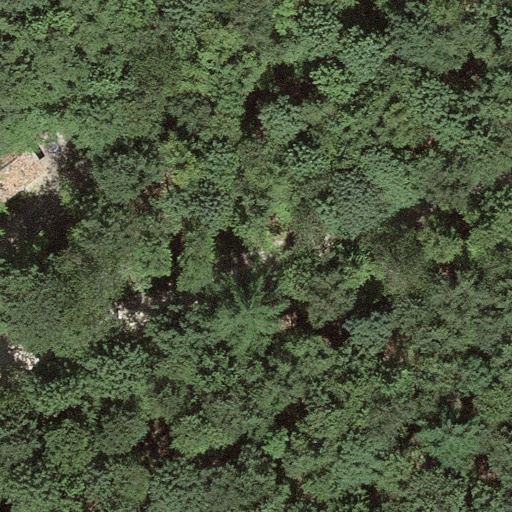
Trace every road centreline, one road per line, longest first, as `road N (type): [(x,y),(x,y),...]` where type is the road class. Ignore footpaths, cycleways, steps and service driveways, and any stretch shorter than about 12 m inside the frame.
road 1 (track): [(0,366),(511,181)]
road 2 (track): [(266,0),(101,146),(7,265),(11,360),(0,356)]
